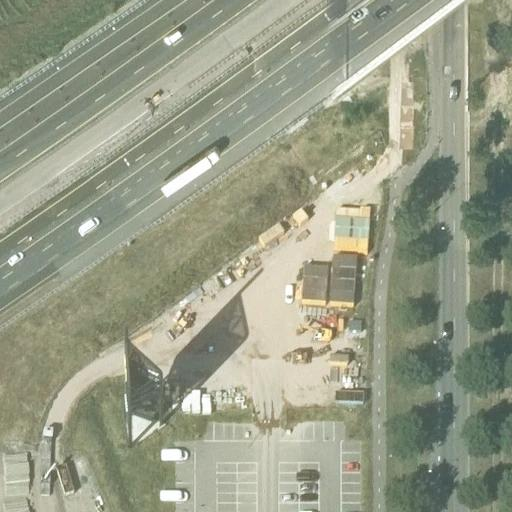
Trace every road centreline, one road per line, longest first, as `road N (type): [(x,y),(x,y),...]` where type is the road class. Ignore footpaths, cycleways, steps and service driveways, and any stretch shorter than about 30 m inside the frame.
road 1 (primary): [(448,0),(453,418),(446,511)]
road 2 (motorway): [(0,268),(375,0)]
road 3 (motorway): [(260,0),(0,185)]
road 4 (motorway): [(192,0),(0,131)]
